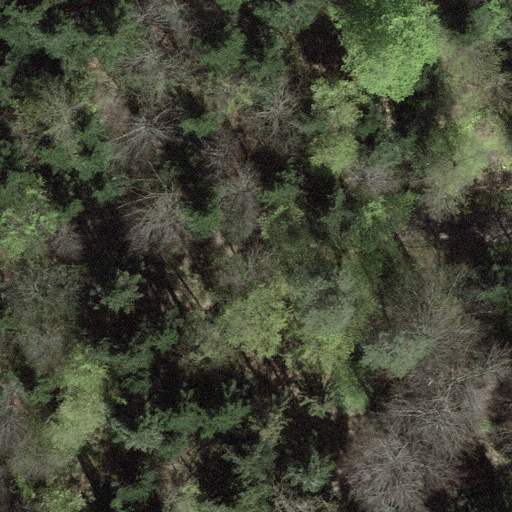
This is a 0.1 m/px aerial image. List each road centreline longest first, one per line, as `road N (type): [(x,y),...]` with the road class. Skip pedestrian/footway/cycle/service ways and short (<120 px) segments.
road 1 (track): [(0,194),(511,216)]
road 2 (track): [(266,511),(511,384)]
